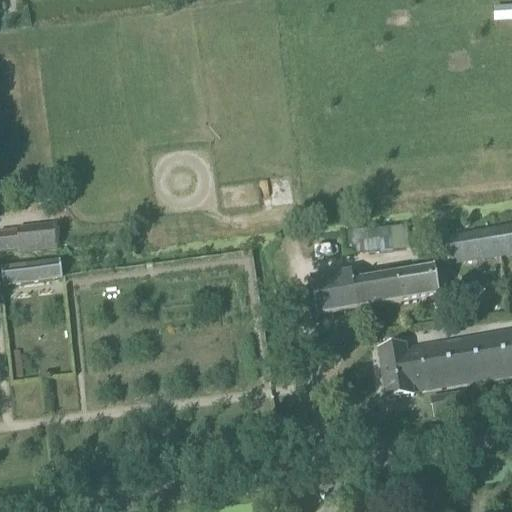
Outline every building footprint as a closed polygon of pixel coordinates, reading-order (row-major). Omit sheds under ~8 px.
[(58,251),(55,227),(0,232),(0,254),(0,257),(58,251)] [(343,260),(413,251),(410,231),(340,240),(343,260)] [(511,232),(447,242),(451,265),(511,255),(511,232)] [(372,272),(351,276),(357,314),(415,304),(415,303),(439,300),(434,271),(432,260),(415,263),(415,264),(412,264),(414,275),(374,282),(372,272)] [(61,264),(1,272),(4,289),(63,281),(61,264)] [(357,314),(351,276),(311,283),(317,321),(357,314)] [(406,350),(379,355),(387,402),(414,398),(414,396),(511,379),(511,334),(415,349),(415,350),(407,352),(406,350)] [(467,396),(433,401),(436,421),(470,416),(467,396)]
